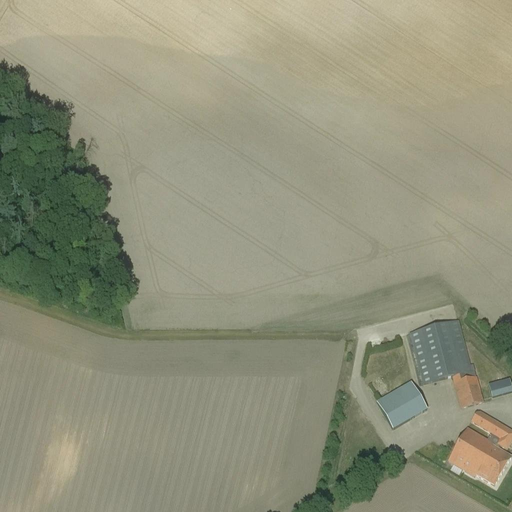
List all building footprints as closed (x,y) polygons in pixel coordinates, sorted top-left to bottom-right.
[(454,384),(473,379),(459,322),(409,335),(423,387),(452,379),(454,384)] [(404,364),(405,361),(404,358),(403,355),(402,352),(400,350),(398,348),(395,346),(392,345),(389,345),(386,345),(383,346),(380,348),(378,350),(376,352),(375,355),(374,358),(373,361),(374,364),(375,367),(376,369),(378,372),(380,374),(383,375),(386,376),(389,376),(392,376),(395,375),(398,374),(400,372),(402,369),(404,366),(404,364)] [(484,404),(478,384),(477,378),(473,379),(454,384),(461,410),(484,404)] [(511,389),(509,380),(488,386),(491,399),(511,393),(511,389)] [(409,422),(427,412),(411,384),(393,395),(409,422)] [(490,436),(486,442),(494,446),(496,446),(507,453),(511,443),(511,432),(477,413),(471,424),(490,436)] [(494,488),(511,459),(492,448),(494,446),(486,442),(467,430),(448,463),(475,479),(476,477),(494,488)]
